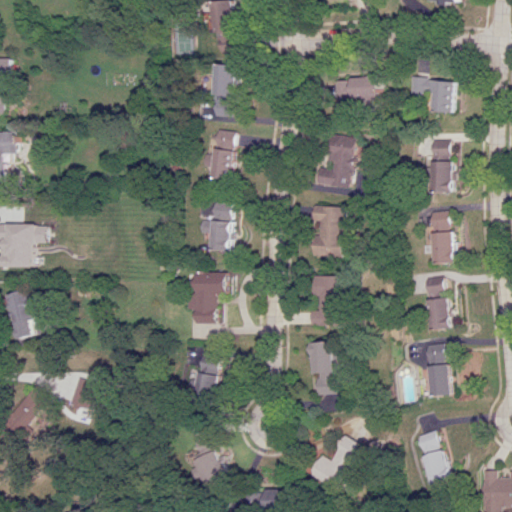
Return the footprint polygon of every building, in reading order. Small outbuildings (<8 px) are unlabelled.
[(226,52),(246,50),(240,0),(229,0),(217,1),(222,44),(225,43),(226,52)] [(0,111),(7,112),(7,77),(15,77),(16,58),(0,57),(0,111)] [(219,115),(241,116),(242,63),(221,63),(219,115)] [(341,97),(386,97),(386,77),(341,77),(341,97)] [(460,79),(413,77),(413,94),(437,95),(436,111),(459,112),(460,79)] [(241,131),(221,129),(216,177),(236,179),(241,131)] [(0,185),(6,186),(6,153),(20,152),(20,131),(0,131),(0,185)] [(319,183),(356,187),(361,137),(334,134),(332,159),(337,160),(336,168),(321,167),(319,183)] [(454,139),(434,140),(435,157),(454,156),(454,139)] [(458,191),(459,161),(437,160),(436,190),(458,191)] [(238,203),(200,201),(200,214),(205,214),(204,232),(215,232),(214,249),(235,250),(238,203)] [(351,205),(316,205),(316,219),(323,219),(323,235),(317,235),(317,255),(350,256),(351,205)] [(435,211),(437,263),(460,262),(459,230),(454,230),(454,210),(435,211)] [(38,266),(39,242),(52,242),(52,223),(0,222),(0,239),(4,240),(4,266),(38,266)] [(232,272),(199,272),(199,290),(191,290),(191,308),(199,308),(199,323),(220,323),(221,293),(232,293),(232,272)] [(349,325),(349,275),(322,275),(322,309),(315,309),(315,325),(349,325)] [(449,276),(430,278),(432,297),(451,295),(449,276)] [(20,338),(36,334),(33,320),(49,316),(44,295),(33,298),(30,288),(9,293),(20,338)] [(456,328),(455,297),(434,298),(435,329),(456,328)] [(323,394),(342,393),(341,366),(348,366),(348,353),(340,353),(339,340),(317,341),(318,372),(322,372),(323,394)] [(455,394),(451,342),(430,344),(434,396),(455,394)] [(222,354),(197,355),(197,354),(186,354),(186,366),(200,365),(201,390),(223,390),(222,354)] [(92,408),(99,382),(80,377),(73,403),(92,408)] [(32,421),(52,401),(36,385),(16,406),(32,421)] [(435,485),(457,479),(449,448),(445,450),(439,430),(421,434),(435,485)] [(235,473),(228,458),(226,459),(212,431),(191,442),(212,485),(235,473)] [(363,451),(341,439),(322,476),(344,487),(363,451)] [(511,511),(511,476),(501,477),(501,469),(485,470),(486,511),(511,511)] [(271,511),(298,511),(299,488),(272,488),(271,511)]
